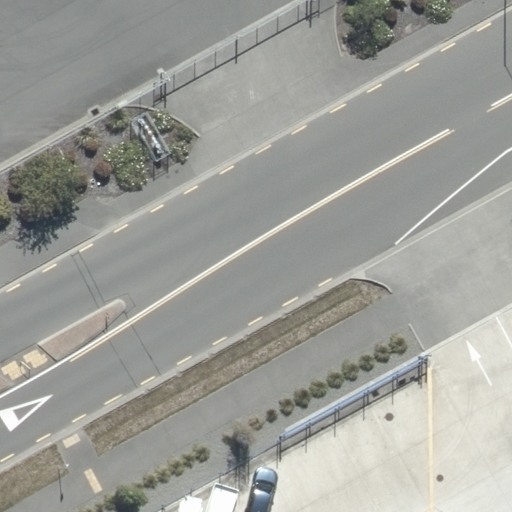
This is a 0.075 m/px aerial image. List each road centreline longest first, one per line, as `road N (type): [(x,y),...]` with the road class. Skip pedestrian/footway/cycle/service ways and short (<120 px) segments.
road 1 (unclassified): [(511,102),(233,258)]
road 2 (unclassified): [(233,258),(158,344),(0,430)]
road 3 (unclassified): [(233,258),(109,270),(0,326)]
